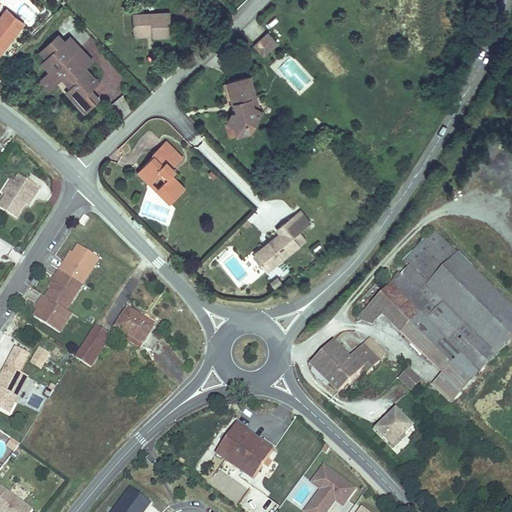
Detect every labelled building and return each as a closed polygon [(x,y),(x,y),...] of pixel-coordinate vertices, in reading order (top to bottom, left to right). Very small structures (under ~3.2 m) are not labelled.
[(0,54),(23,21),(3,9),(0,12),(0,54)] [(164,14),(125,12),(124,30),(145,32),(144,39),(162,40),(164,14)] [(51,33),(46,27),(28,43),(34,49),(29,54),(36,61),(26,70),(36,81),(49,68),(58,77),(53,82),(74,104),(90,90),(80,79),(88,72),(74,57),(82,50),(59,26),(51,33)] [(145,32),(124,30),(123,38),(144,39),(145,32)] [(275,42),(266,32),(252,45),(262,55),(275,42)] [(252,94),(247,75),(223,81),(228,101),(233,102),(232,107),(226,108),(221,122),(226,139),(254,132),(264,114),(257,109),(251,111),(247,95),(252,94)] [(257,109),(252,94),(247,95),(251,111),(257,109)] [(165,140),(140,163),(159,185),(152,192),(164,205),(181,190),(172,181),(166,174),(174,166),(183,158),(165,140)] [(159,185),(140,163),(132,171),(152,192),(159,185)] [(180,173),(174,166),(166,174),(172,181),(180,173)] [(9,197),(3,209),(21,219),(29,204),(36,193),(39,194),(43,187),(21,175),(17,182),(9,197)] [(9,197),(17,182),(14,181),(6,195),(9,197)] [(36,193),(29,204),(32,206),(39,194),(36,193)] [(85,217),(80,224),(85,227),(90,220),(85,217)] [(302,245),(283,222),(273,229),(277,234),(247,258),(260,277),(302,245)] [(460,252),(432,225),(401,257),(407,262),(360,310),(373,323),(382,313),(428,357),(449,336),(469,316),(432,281),(460,252)] [(112,229),(106,233),(113,244),(119,241),(112,229)] [(42,313),(38,320),(63,336),(76,317),(70,314),(98,269),(92,265),(97,258),(83,249),(78,257),(71,267),(68,265),(58,281),(61,283),(55,293),(50,300),(47,299),(42,307),(45,309),(42,313)] [(511,337),(511,302),(460,252),(432,281),(469,316),(449,336),(482,368),(511,337)] [(71,267),(78,257),(75,255),(68,265),(71,267)] [(92,265),(98,269),(103,262),(97,258),(92,265)] [(61,283),(58,281),(52,291),(55,293),(61,283)] [(131,333),(129,336),(145,346),(162,320),(147,310),(144,315),(134,308),(122,327),(131,333)] [(98,329),(78,361),(93,370),(113,339),(98,329)] [(393,347),(373,331),(361,343),(363,346),(351,359),(330,340),(309,362),(313,369),(310,373),(316,381),(321,378),(339,393),(362,369),(370,375),(393,347)] [(46,366),(52,358),(43,353),(38,361),(46,366)] [(43,371),(46,366),(38,361),(35,366),(43,371)] [(1,390),(0,392),(0,410),(12,417),(31,380),(9,369),(5,376),(8,378),(1,390)] [(423,382),(409,369),(399,380),(413,392),(423,382)] [(414,424),(394,410),(373,429),(391,448),(414,424)] [(273,448),(235,421),(214,452),(252,478),(273,448)] [(398,453),(409,441),(405,437),(394,449),(398,453)] [(145,461),(153,466),(156,462),(148,456),(145,461)] [(308,511),(325,511),(336,498),(343,503),(352,491),(320,468),(308,484),(318,491),(304,509),(308,511)] [(33,511),(2,489),(0,491),(0,511),(33,511)] [(141,511),(148,503),(128,489),(110,511),(141,511)]
